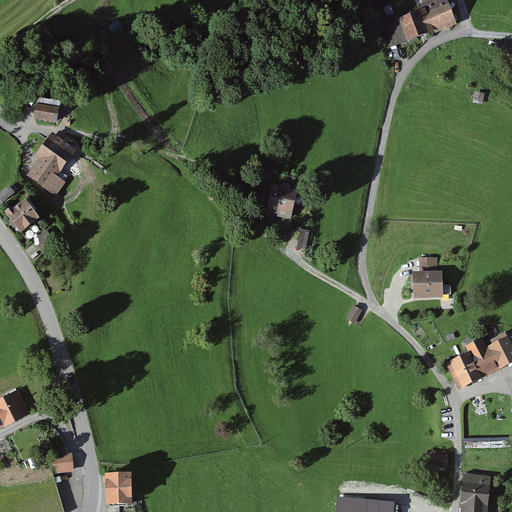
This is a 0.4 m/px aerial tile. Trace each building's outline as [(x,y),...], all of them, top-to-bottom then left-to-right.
[(420,0),(425,11),(401,21),(411,43),(435,33),(433,30),(455,20),(446,0),(420,0)] [(34,119),(57,123),(60,108),(36,104),(34,119)] [(42,158),(29,174),(57,197),(67,184),(56,175),(77,151),(52,132),(35,153),(42,158)] [(266,214),(291,220),(298,191),(273,185),(266,214)] [(0,193),(0,201),(2,204),(17,195),(12,187),(0,193)] [(6,215),(21,234),(40,219),(25,200),(13,209),(12,207),(5,213),(6,215)] [(301,230),(299,249),(309,250),(311,231),(301,230)] [(424,272),(412,272),(412,298),(444,298),(443,260),(424,260),(424,272)] [(353,306),(346,320),(355,324),(362,310),(353,306)] [(461,353),(443,362),(457,388),(478,378),(477,375),(510,359),(499,337),(479,347),(474,337),(457,346),(461,353)] [(0,429),(4,427),(5,428),(30,415),(18,391),(0,400),(0,429)] [(446,452),(426,452),(425,467),(445,468),(446,452)] [(56,456),(57,474),(75,473),(74,455),(56,456)] [(64,511),(53,471),(0,485),(0,511),(64,511)] [(122,473),(97,473),(98,502),(122,502),(122,473)] [(486,511),(490,475),(464,473),(460,511),(486,511)]
